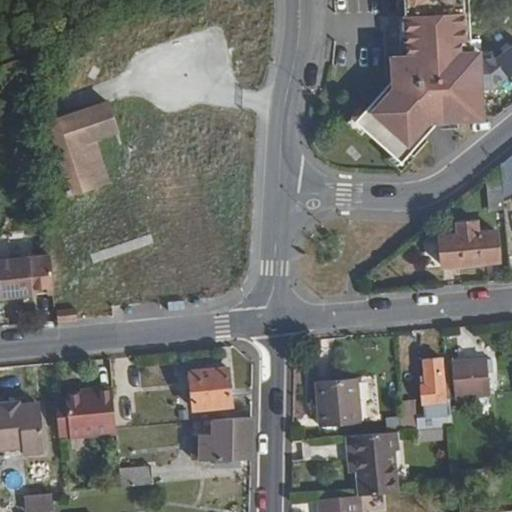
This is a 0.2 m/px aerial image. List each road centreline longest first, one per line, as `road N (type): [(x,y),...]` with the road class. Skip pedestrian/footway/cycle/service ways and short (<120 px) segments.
road 1 (residential): [(271,322),(0,347)]
road 2 (residential): [(278,192),(428,191),(511,129)]
road 3 (residential): [(271,322),(511,302)]
road 4 (residential): [(278,192),(298,0)]
road 5 (residential): [(269,511),(271,322)]
road 6 (residential): [(271,322),(278,192)]
